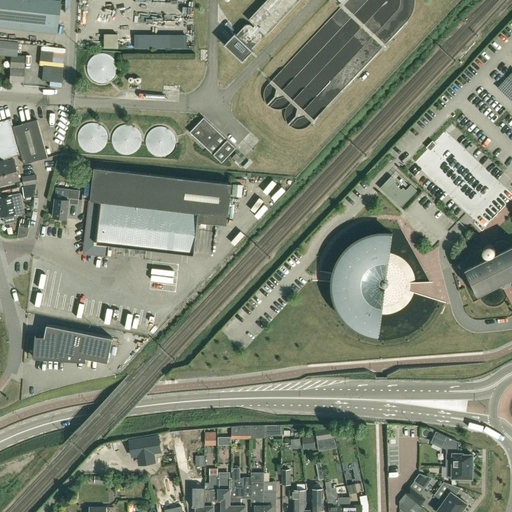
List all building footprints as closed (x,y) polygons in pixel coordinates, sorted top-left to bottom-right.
[(0,0),(0,21),(56,28),(59,2),(45,0),(0,0)] [(301,0),(268,0),(250,19),(237,33),(254,50),(301,0)] [(193,1),(142,1),(143,17),(193,16),(193,1)] [(135,45),(188,44),(188,28),(135,29),(135,45)] [(103,44),(117,44),(117,29),(103,29),(103,44)] [(227,44),(244,61),(254,50),(237,33),(227,44)] [(0,54),(16,56),(18,43),(0,41),(0,54)] [(119,66),(119,63),(118,60),(117,57),(115,55),(113,54),(111,53),(108,52),(105,51),(100,52),(97,53),(95,55),(93,57),(91,60),(90,63),(90,65),(90,68),(91,70),(91,72),(93,75),(96,77),(98,79),(101,80),(103,80),(106,80),(109,80),(112,78),(115,76),(117,74),(118,72),(119,69),(119,66)] [(24,58),(10,57),(9,81),(23,81),(24,58)] [(511,69),(497,87),(511,100),(511,69)] [(190,132),(205,147),(222,163),(237,148),(204,118),(190,132)] [(24,164),(48,157),(37,120),(13,126),(11,119),(0,121),(0,156),(4,159),(21,155),(24,164)] [(110,137),(110,134),(109,131),(107,129),(105,126),(103,124),(100,123),(97,122),(94,122),(91,122),(89,123),(86,125),(84,127),(82,129),(80,132),(80,135),(80,137),(80,140),(81,142),(82,145),(84,147),(85,149),(88,151),(91,152),(94,152),(97,152),(100,151),(102,150),(105,148),(107,146),(108,144),(110,140),(110,137)] [(144,139),(144,136),(143,133),(141,131),(139,128),(136,126),(134,125),(131,124),(128,124),(125,125),(122,126),(120,127),(118,129),(116,131),(115,134),(114,136),(114,139),(114,141),(115,145),(116,147),(118,149),(120,151),(123,153),(125,154),(128,154),(131,154),(134,153),(137,152),(139,150),(141,148),(143,145),(144,142),(144,139)] [(179,141),(178,138),(178,135),(176,133),(175,130),(172,128),(170,127),(166,126),(164,126),(161,126),(158,127),(155,128),(153,130),(151,132),(150,134),(149,138),(148,141),(149,145),(150,148),(152,151),(155,153),(157,155),(159,155),(163,156),(166,156),(168,155),(171,154),(174,152),(176,149),(178,146),(178,144),(179,141)] [(426,147),(428,148),(414,163),(475,220),(474,223),(482,230),(486,226),(486,225),(511,197),(511,193),(445,130),(434,141),(433,140),(426,147)] [(382,166),(391,158),(386,152),(377,161),(382,166)] [(244,160),(236,153),(232,158),(239,165),(244,160)] [(0,183),(0,185),(19,179),(14,159),(2,162),(3,165),(0,165),(0,183)] [(109,243),(193,252),(198,210),(228,214),(232,182),(94,166),(84,252),(108,254),(109,243)] [(38,183),(37,175),(23,178),(24,186),(38,183)] [(283,192),(293,184),(289,179),(279,187),(283,192)] [(403,187),(401,188),(394,182),(389,188),(384,183),(380,187),(385,192),(386,191),(381,187),(384,184),(404,203),(400,206),(401,207),(417,190),(411,184),(406,189),(403,187)] [(25,195),(34,194),(35,185),(23,187),(25,195)] [(259,204),(269,194),(259,185),(250,196),(259,204)] [(56,197),(54,216),(68,217),(69,204),(78,205),(80,191),(77,191),(65,189),(57,188),(56,197)] [(276,188),(267,196),(272,201),(281,193),(276,188)] [(17,221),(15,215),(18,214),(18,212),(25,210),(21,193),(14,194),(0,197),(0,212),(1,218),(4,217),(5,223),(17,221)] [(244,212),(244,197),(235,197),(234,211),(244,212)] [(248,209),(238,218),(249,229),(258,221),(248,209)] [(19,228),(29,229),(30,221),(21,219),(19,228)] [(380,285),(382,287),(384,288),(387,287),(389,285),(389,283),(388,281),(385,279),(383,280),(381,281),(380,281),(383,279),(386,279),(386,278),(387,278),(392,233),(383,233),(374,234),(365,237),(357,241),(350,247),(343,253),(338,261),(335,270),(333,279),(332,288),(334,297),(337,306),(341,314),(347,321),(354,328),(361,332),(370,336),(379,338),(385,290),(385,289),(382,288),(380,285)] [(496,242),(493,245),(491,244),(488,244),(485,246),(484,248),(483,250),(479,251),(476,252),(473,255),(472,258),(472,262),(473,265),(464,270),(476,294),(511,276),(511,245),(511,246),(509,243),(506,241),(503,240),(499,241),(496,242)] [(164,272),(164,280),(178,280),(178,272),(164,272)] [(38,292),(35,307),(41,308),(44,293),(38,292)] [(118,324),(121,308),(107,305),(104,321),(118,324)] [(166,309),(156,319),(159,323),(169,313),(166,309)] [(67,360),(68,354),(108,363),(113,338),(47,325),(45,336),(36,336),(37,334),(35,334),(34,358),(67,360)] [(240,426),(232,426),(232,434),(240,434),(240,426)] [(316,430),(317,441),(318,440),(319,450),(337,447),(334,438),(332,428),(326,429),(316,430)] [(436,431),(431,443),(441,448),(442,446),(447,436),(436,431)] [(218,445),(218,432),(207,433),(207,445),(218,445)] [(130,441),(132,456),(161,451),(159,436),(130,441)] [(457,453),(457,449),(459,449),(459,442),(447,436),(442,446),(447,448),(447,453),(446,453),(446,466),(474,466),(474,460),(472,460),(472,454),(463,454),(463,453),(457,453)] [(303,438),(303,445),(314,444),(313,437),(303,438)] [(456,478),(472,478),(472,473),(473,473),(474,466),(446,466),(447,466),(447,478),(452,478),(456,478)] [(213,511),(214,505),(212,505),(212,489),(218,489),(218,478),(218,468),(210,468),(210,482),(205,482),(205,494),(205,511),(213,511)] [(218,478),(218,489),(218,499),(223,500),(223,505),(222,505),(222,511),(231,511),(231,494),(232,494),(232,490),(232,478),(218,478)] [(251,494),(252,481),(252,480),(243,480),(243,478),(232,478),(232,490),(232,494),(231,494),(231,511),(246,511),(246,505),(241,506),(241,498),(243,498),(243,497),(251,497),(251,494)] [(414,480),(425,488),(428,483),(416,478),(414,480)] [(188,479),(181,480),(184,494),(191,493),(188,479)] [(264,481),(252,481),(251,494),(256,494),(256,505),(255,505),(255,511),(264,511),(264,494),(264,481)] [(440,499),(458,511),(462,511),(465,509),(464,508),(467,503),(456,495),(461,487),(451,484),(440,499)] [(416,502),(420,505),(425,499),(420,494),(410,486),(405,493),(406,493),(416,502)] [(349,511),(349,505),(349,496),(336,496),(334,487),(325,488),(329,511),(349,511)] [(306,510),(305,511),(317,511),(317,510),(323,510),(323,488),(312,488),(312,510),(306,510)] [(289,489),(289,498),(293,498),(293,509),(295,509),(295,511),(305,511),(306,510),(306,489),(297,489),(289,489)] [(264,511),(276,511),(276,492),(264,492),(264,511)] [(408,511),(416,502),(406,493),(399,501),(399,508),(403,511),(408,511)] [(205,511),(205,494),(200,494),(200,505),(197,505),(196,511),(205,511)] [(458,511),(440,499),(433,508),(438,511),(458,511)]
